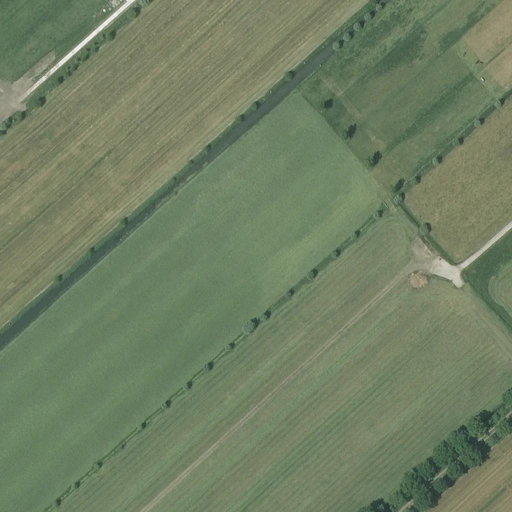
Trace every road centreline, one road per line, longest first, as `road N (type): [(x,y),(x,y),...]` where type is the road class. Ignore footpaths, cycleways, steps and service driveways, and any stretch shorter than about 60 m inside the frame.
road 1 (track): [(133,0),(7,112)]
road 2 (track): [(511,413),(402,511)]
